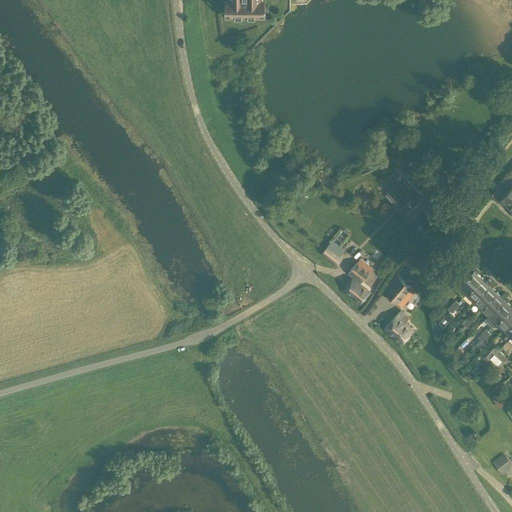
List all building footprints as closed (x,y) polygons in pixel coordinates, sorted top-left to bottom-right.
[(261,0),(230,0),(231,17),(261,17),(261,0)] [(414,162),(403,173),(426,195),(437,184),(414,162)] [(401,181),(391,193),(410,208),(420,195),(401,181)] [(509,205),(511,201),(511,185),(498,201),(501,204),(505,200),(509,205)] [(326,248),(323,251),(322,253),(337,265),(343,257),(340,255),(345,249),(332,240),(326,248)] [(406,253),(402,260),(411,265),(415,258),(406,253)] [(360,282),(372,267),(360,257),(348,271),(354,275),(343,289),(360,302),(370,290),(360,282)] [(466,293),(482,277),(477,273),(480,269),(473,262),(463,272),(468,276),(458,286),(466,293)] [(398,276),(384,292),(398,303),(412,287),(398,276)] [(482,277),(466,293),(474,300),(492,281),(489,278),(486,281),(482,277)] [(492,281),(474,300),(481,307),(497,291),(492,287),(495,284),(492,281)] [(497,291),(481,307),(489,315),(507,295),(504,292),(501,296),(497,291)] [(507,295),(489,315),(496,322),(511,306),(507,301),(510,298),(507,295)] [(511,305),(511,306),(496,322),(504,329),(511,320),(511,305)] [(400,343),(413,328),(405,320),(409,315),(401,309),(397,313),(384,329),(400,343)] [(455,315),(452,311),(450,310),(439,321),(444,326),(455,315)] [(467,318),(471,322),(475,318),(471,314),(467,318)] [(471,322),(467,318),(463,322),(467,326),(471,322)] [(507,341),(509,339),(511,335),(511,320),(504,329),(507,333),(503,337),(507,341)] [(457,358),(463,351),(458,346),(451,353),(457,358)] [(500,363),(503,361),(507,357),(499,349),(495,353),(496,354),(493,356),(500,363)] [(499,406),(503,403),(497,393),(492,397),(499,406)] [(511,464),(511,462),(504,453),(493,462),(503,475),(511,468),(510,466),(511,464)]
